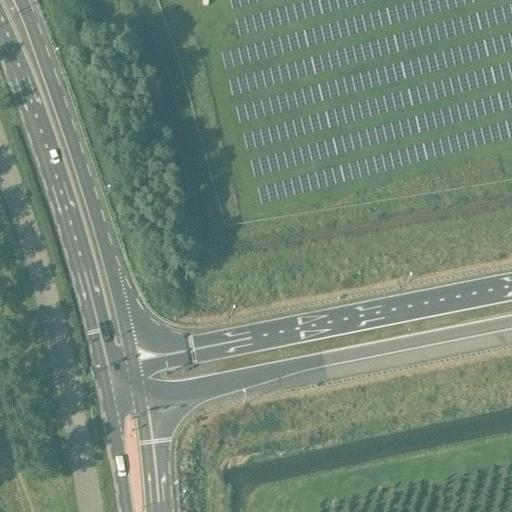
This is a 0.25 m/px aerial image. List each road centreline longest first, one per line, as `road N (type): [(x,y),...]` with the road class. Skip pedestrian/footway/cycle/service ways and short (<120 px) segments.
road 1 (motorway): [(511,293),(132,367)]
road 2 (primary): [(132,367),(102,240),(22,0)]
road 3 (motorway): [(138,395),(511,321)]
road 4 (unclassified): [(94,511),(0,156)]
road 5 (primary): [(0,40),(71,238),(106,384)]
road 6 (tertiary): [(106,384),(117,458),(137,511)]
